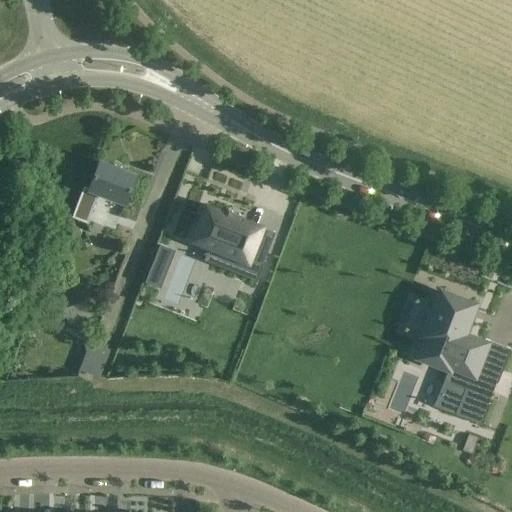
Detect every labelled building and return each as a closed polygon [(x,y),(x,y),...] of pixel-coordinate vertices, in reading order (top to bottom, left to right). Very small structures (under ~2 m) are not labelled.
[(136,175),(100,161),(90,187),(85,185),(72,216),(88,222),(100,193),(125,203),(136,175)] [(207,208),(194,239),(226,252),(220,267),(256,281),(267,252),(252,247),(259,228),(242,222),(243,220),(241,219),(243,215),(228,209),(225,215),(207,208)] [(159,288),(174,251),(159,245),(145,282),(159,288)] [(427,338),(420,358),(429,361),(428,362),(430,363),(431,362),(438,365),(438,366),(440,367),(440,366),(449,369),(444,381),(465,389),(455,415),(481,425),(489,404),(497,384),(511,350),(486,340),(484,344),(479,342),(479,341),(477,340),(477,341),(470,338),(470,337),(468,336),(468,337),(462,335),(464,331),(474,306),(441,293),(432,317),(435,318),(428,336),(425,335),(424,337),(427,338)] [(65,321),(88,317),(85,301),(62,305),(65,321)] [(90,343),(79,371),(98,378),(109,350),(106,349),(93,344),(90,343)] [(511,507),(511,468),(494,462),(481,496),(511,507)]
